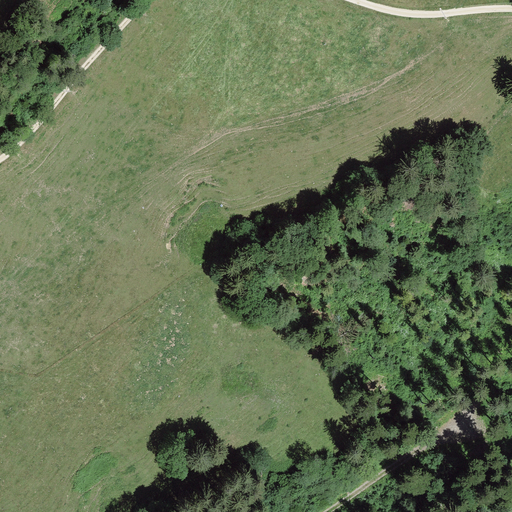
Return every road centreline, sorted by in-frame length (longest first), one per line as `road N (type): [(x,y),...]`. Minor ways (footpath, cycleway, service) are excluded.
road 1 (track): [(0,161),(146,0)]
road 2 (track): [(326,511),(466,413)]
road 3 (track): [(348,0),(410,15),(511,8)]
